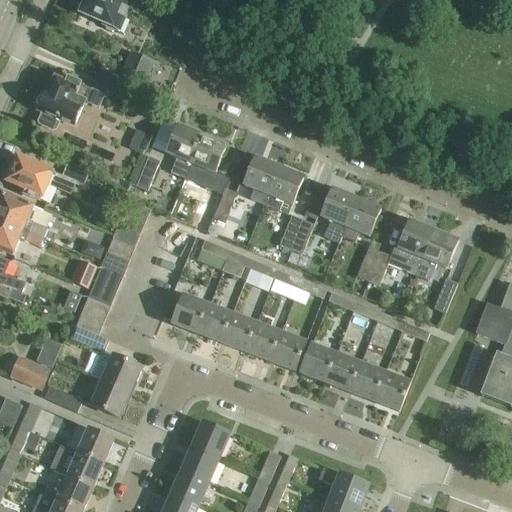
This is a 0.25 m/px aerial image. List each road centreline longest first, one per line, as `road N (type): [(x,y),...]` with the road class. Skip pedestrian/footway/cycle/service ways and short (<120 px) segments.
road 1 (residential): [(415,463),(184,378),(124,511)]
road 2 (residential): [(511,217),(180,80)]
